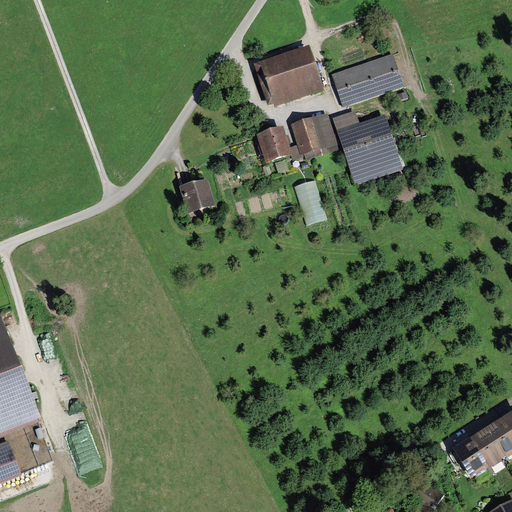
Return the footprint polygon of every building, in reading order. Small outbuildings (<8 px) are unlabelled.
[(270,102),(318,87),(306,50),(259,65),(270,102)] [(332,75),(343,108),(402,88),(391,55),(332,75)] [(333,120),(356,187),(403,171),(385,116),(358,125),(355,113),(333,120)] [(327,115),(292,126),(298,146),(301,157),(303,156),(304,156),(306,162),(324,156),(322,150),(336,146),(327,115)] [(283,129),(257,137),(266,165),(292,157),(290,148),(287,141),(283,129)] [(298,146),(290,148),(292,157),(293,161),(303,158),(303,156),(301,157),(298,146)] [(207,181),(180,189),(188,214),(215,206),(207,181)] [(318,181),(297,187),(307,227),(328,222),(318,181)] [(0,433),(39,418),(0,316),(0,433)] [(511,413),(454,451),(472,479),(511,453),(511,413)] [(9,443),(0,446),(0,483),(21,476),(9,443)] [(434,511),(441,502),(445,496),(433,488),(426,499),(419,494),(417,498),(423,502),(418,509),(422,511),(434,511)] [(511,511),(511,500),(491,511),(511,511)]
